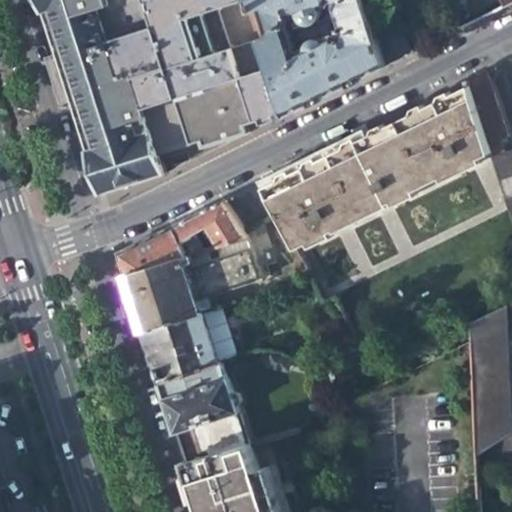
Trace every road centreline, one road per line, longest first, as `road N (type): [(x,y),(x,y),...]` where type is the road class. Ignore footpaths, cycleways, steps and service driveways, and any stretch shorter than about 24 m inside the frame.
road 1 (residential): [(511,21),(127,215),(9,256)]
road 2 (secondary): [(92,511),(9,256)]
